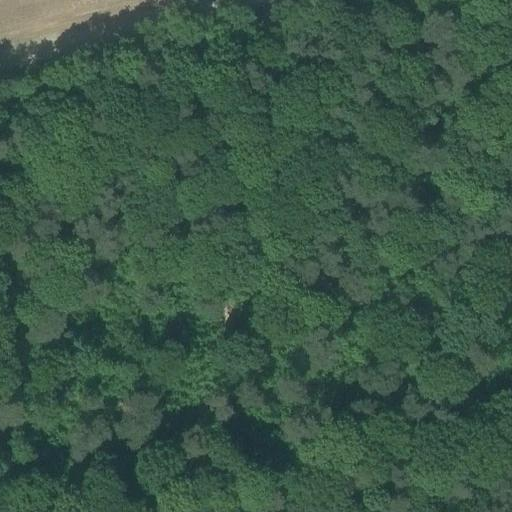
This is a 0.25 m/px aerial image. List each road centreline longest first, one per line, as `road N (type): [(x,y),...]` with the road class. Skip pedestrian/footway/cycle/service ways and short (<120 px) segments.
road 1 (track): [(23,511),(511,428)]
road 2 (track): [(245,0),(0,61)]
